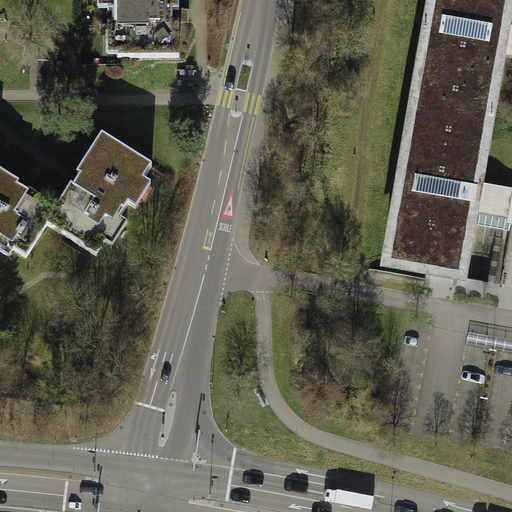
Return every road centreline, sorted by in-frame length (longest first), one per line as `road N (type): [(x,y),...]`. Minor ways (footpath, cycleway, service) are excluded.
road 1 (tertiary): [(260,0),(148,486)]
road 2 (secondary): [(326,511),(148,486)]
road 3 (secondary): [(148,486),(0,477)]
